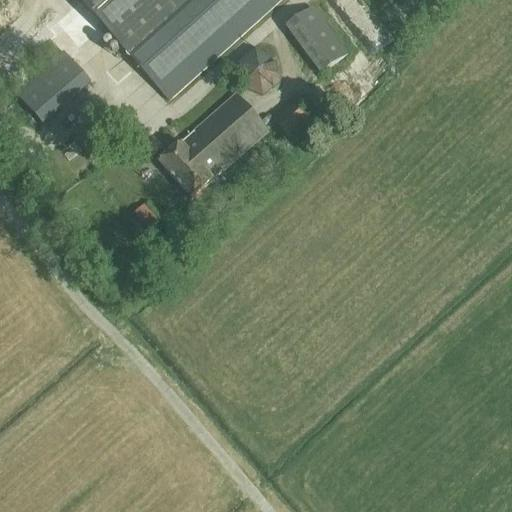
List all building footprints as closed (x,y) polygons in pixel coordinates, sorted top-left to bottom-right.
[(78,0),(112,39),(169,102),(282,0),(78,0)] [(287,30),(321,75),(347,56),(314,11),(287,30)] [(237,67),(241,90),(263,99),(282,84),(277,60),(255,51),(237,67)] [(64,54),(16,97),(42,127),(91,84),(64,54)] [(213,182),(214,182),(268,134),(235,97),(159,165),(191,201),(213,182)] [(311,120),(296,103),(273,122),(289,140),(311,120)] [(63,140),(76,131),(66,117),(53,127),(63,140)]
